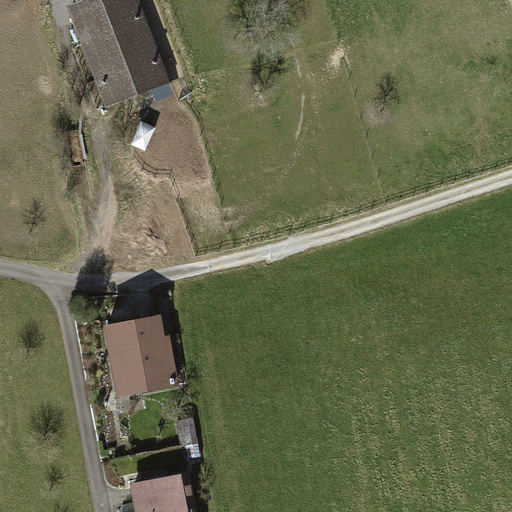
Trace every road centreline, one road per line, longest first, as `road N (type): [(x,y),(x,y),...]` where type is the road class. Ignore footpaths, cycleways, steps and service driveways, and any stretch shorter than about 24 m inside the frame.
road 1 (track): [(511,177),(311,241),(154,279)]
road 2 (residential): [(63,276),(103,511)]
